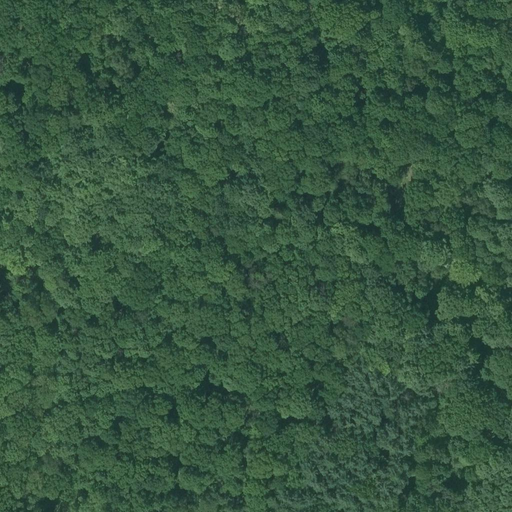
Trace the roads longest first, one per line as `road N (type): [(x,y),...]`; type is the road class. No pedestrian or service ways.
road 1 (track): [(0,73),(96,112),(275,212)]
road 2 (track): [(275,212),(511,344)]
